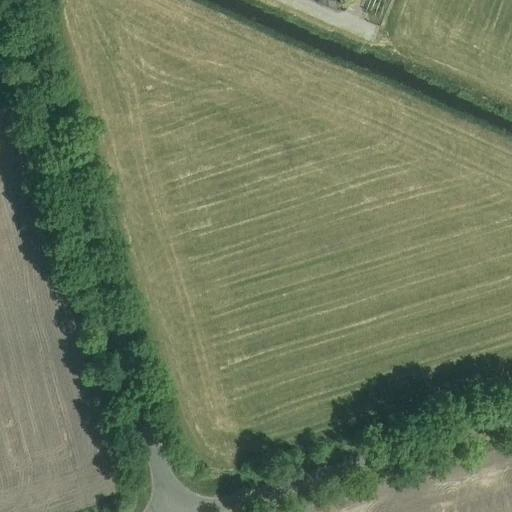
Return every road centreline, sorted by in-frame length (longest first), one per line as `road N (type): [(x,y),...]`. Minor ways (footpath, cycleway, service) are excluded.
road 1 (unclassified): [(173,511),(21,0)]
road 2 (unclassified): [(511,418),(200,511)]
